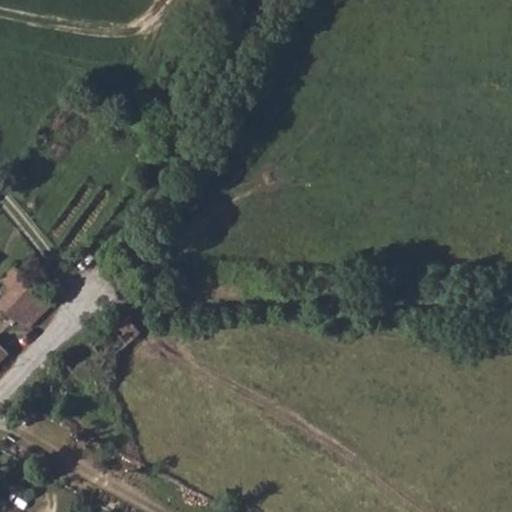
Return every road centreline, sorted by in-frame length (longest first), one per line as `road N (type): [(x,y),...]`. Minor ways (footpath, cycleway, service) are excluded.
road 1 (track): [(511,296),(93,304)]
road 2 (unclassified): [(93,304),(0,395)]
